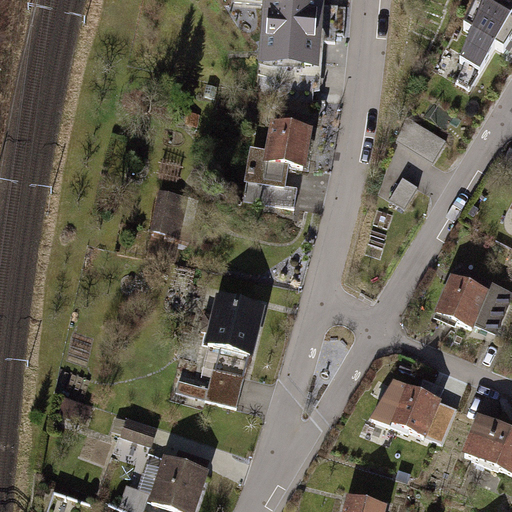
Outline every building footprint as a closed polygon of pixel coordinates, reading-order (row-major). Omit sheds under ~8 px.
[(326,0),(242,0),(241,10),(271,13),(266,76),(320,80),(326,0)] [(511,21),(511,0),(488,0),(485,8),(477,3),(465,30),(473,35),(461,62),(480,75),(496,49),(504,54),(511,41),(511,23),(511,21)] [(447,143),(408,119),(397,144),(433,166),(447,143)] [(308,179),(314,136),(274,130),(267,173),(308,179)] [(419,190),(404,181),(390,203),(405,212),(419,190)] [(181,199),(164,195),(155,232),(173,236),(181,199)] [(484,297),(452,283),(436,320),(471,335),(474,328),(494,337),(511,297),(488,287),(484,297)] [(265,307),(222,296),(209,348),(252,358),(265,307)] [(244,378),(213,370),(206,402),(237,409),(244,378)] [(440,408),(394,389),(376,421),(426,442),(440,408)] [(93,407),(63,398),(57,418),(87,427),(93,407)] [(511,434),(480,422),(464,462),(511,479),(511,434)] [(158,434),(128,424),(122,439),(153,449),(158,434)] [(197,511),(211,474),(166,458),(148,510),(154,511),(197,511)] [(385,511),(386,511),(348,502),(345,511),(385,511)]
